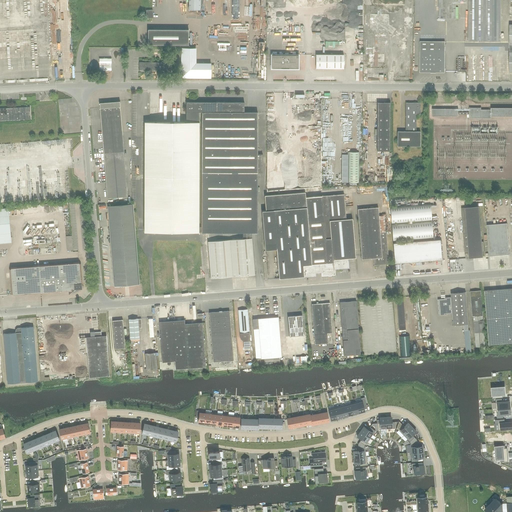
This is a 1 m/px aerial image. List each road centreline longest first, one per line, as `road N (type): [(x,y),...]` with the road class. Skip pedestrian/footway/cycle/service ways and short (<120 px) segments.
road 1 (unclassified): [(78,86),(511,87)]
road 2 (unclassified): [(101,305),(511,271)]
road 3 (unclassified): [(101,305),(78,86)]
road 4 (residential): [(328,427),(390,409),(417,421),(437,465),(441,511)]
road 5 (unknown): [(346,86),(353,29),(343,13),(304,12),(306,73)]
road 6 (unknown): [(78,86),(78,52),(96,27),(201,24)]
road 7 (residential): [(331,443),(261,451),(203,443)]
road 8 (residential): [(202,429),(255,435),(328,427)]
road 9 (unknown): [(14,262),(17,224),(35,215),(58,218),(61,259)]
road 10 (residential): [(18,438),(23,498),(3,500),(0,459)]
road 11 (residential): [(203,443),(205,484),(186,485),(182,424)]
